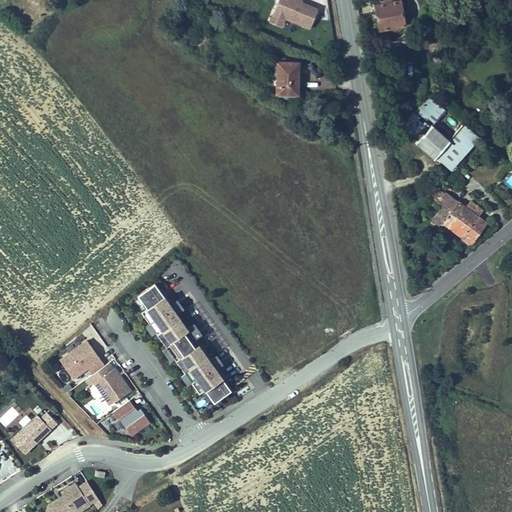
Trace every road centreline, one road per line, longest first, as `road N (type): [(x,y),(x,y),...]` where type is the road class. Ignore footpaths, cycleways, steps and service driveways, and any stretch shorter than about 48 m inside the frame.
road 1 (primary): [(344,0),(399,319)]
road 2 (residential): [(399,319),(201,442)]
road 3 (residential): [(201,442),(168,461),(78,454),(0,503)]
road 4 (primary): [(399,319),(432,511)]
road 5 (track): [(103,451),(0,338)]
road 6 (residential): [(201,442),(120,325)]
road 7 (unclassified): [(399,319),(511,246)]
